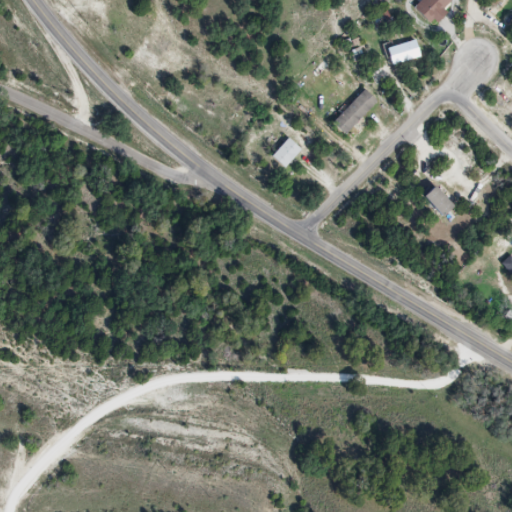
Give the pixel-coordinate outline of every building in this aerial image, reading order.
[(455,4),(451,0),(421,0),(414,7),(433,26),(455,4)] [(392,66),(420,58),(415,41),(387,49),(392,66)] [(345,135),(377,103),(364,90),(332,123),(345,135)] [(301,151),(289,139),(272,156),(284,169),(301,151)] [(424,197),(443,217),(454,207),(435,187),(424,197)]
